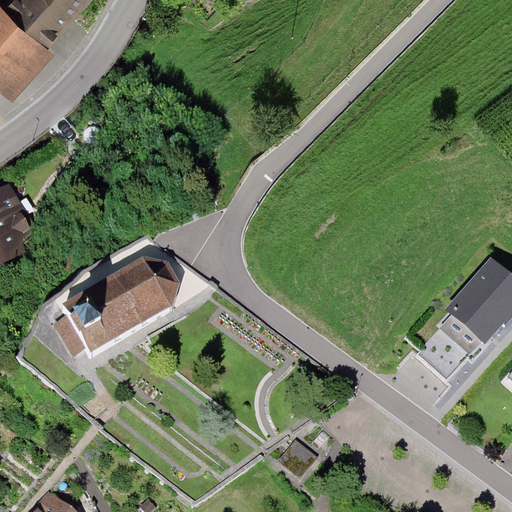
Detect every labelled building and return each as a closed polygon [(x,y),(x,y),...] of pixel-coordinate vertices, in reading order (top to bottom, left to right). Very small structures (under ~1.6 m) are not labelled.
[(0,0),(0,83),(11,94),(56,47),(48,40),(4,0),(0,0)] [(4,0),(48,40),(87,0),(4,0)] [(7,201),(0,204),(0,261),(31,245),(22,228),(7,201)] [(511,276),(495,261),(448,314),(486,348),(511,318),(511,276)] [(86,346),(90,354),(166,313),(173,289),(164,271),(142,268),(66,308),(69,313),(57,320),(75,353),(86,346)] [(296,444),(281,461),(297,476),(312,460),(296,444)] [(65,511),(48,497),(35,511),(65,511)]
